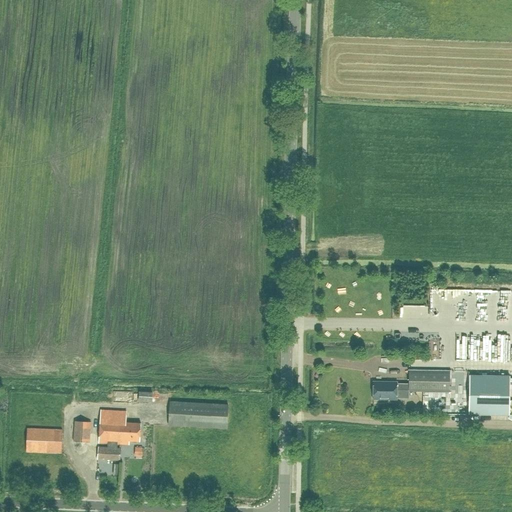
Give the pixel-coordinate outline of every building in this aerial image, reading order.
[(511,287),(430,285),(429,306),(398,315),(398,318),(399,340),(426,341),(429,341),(427,368),(451,369),(451,417),(467,417),(468,371),(510,372),(511,418),(511,287)] [(449,392),(449,371),(409,371),(409,384),(396,383),(396,382),(373,382),(373,399),(396,399),(396,390),(408,390),(408,391),(449,392)] [(510,375),(468,371),(468,414),(509,415),(510,375)] [(180,392),(170,391),(168,426),(227,428),(228,404),(179,402),(180,392)] [(139,392),(138,402),(152,402),(152,392),(139,392)] [(54,427),(54,429),(27,428),(26,452),(61,454),(62,430),(63,430),(63,427),(62,427),(63,402),(14,400),(14,399),(12,399),(12,425),(54,427)] [(107,446),(117,446),(117,444),(129,445),(129,441),(139,442),(140,423),(125,423),(126,412),(101,410),(99,443),(107,443),(107,446)] [(90,442),(91,422),(74,422),(73,442),(90,442)] [(117,446),(107,446),(107,448),(98,447),(98,460),(119,461),(120,448),(117,448),(117,446)]
